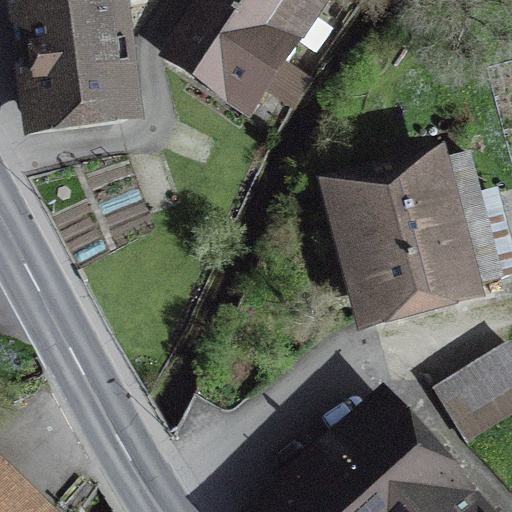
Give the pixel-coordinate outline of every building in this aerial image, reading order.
[(29,0),(44,117),(118,107),(104,0),(29,0)] [(306,0),(211,0),(174,56),(249,107),(281,59),(287,63),(295,51),(289,47),(316,6),(306,0)] [(372,315),(501,280),(467,154),(339,189),(372,315)] [(435,392),(465,442),(511,412),(511,350),(509,346),(435,392)] [(473,511),(385,414),(273,511),(473,511)] [(27,511),(0,486),(0,511),(27,511)]
